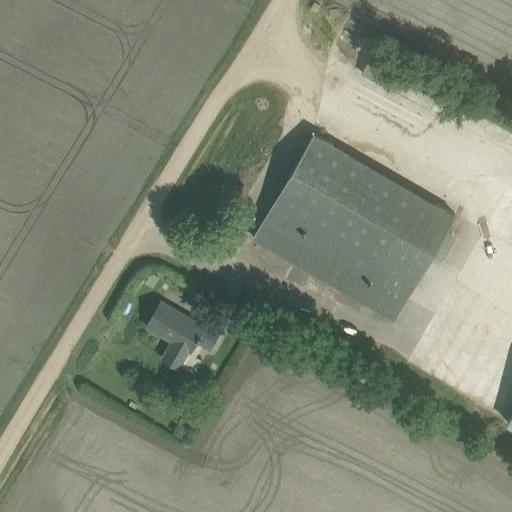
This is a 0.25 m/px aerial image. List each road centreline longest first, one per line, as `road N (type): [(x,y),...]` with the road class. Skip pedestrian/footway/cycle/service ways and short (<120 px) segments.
road 1 (track): [(0,467),(286,0)]
road 2 (track): [(262,39),(511,148)]
